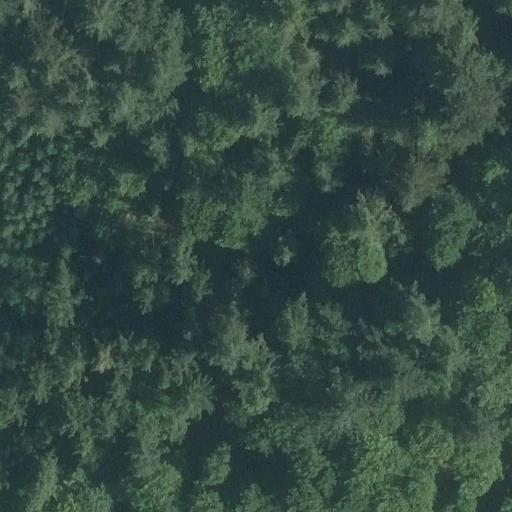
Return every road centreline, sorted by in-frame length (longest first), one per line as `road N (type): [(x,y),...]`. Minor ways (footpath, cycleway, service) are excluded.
road 1 (track): [(231,433),(215,312),(213,131),(197,0)]
road 2 (track): [(511,215),(278,0)]
road 3 (track): [(231,433),(511,409)]
road 4 (track): [(0,490),(231,433)]
